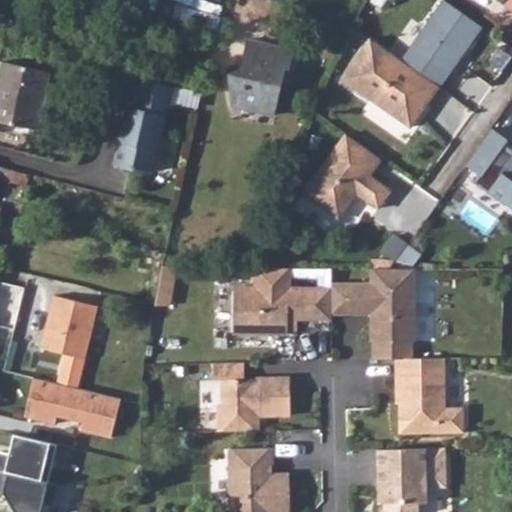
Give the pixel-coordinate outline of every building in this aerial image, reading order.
[(183,0),(219,13),(223,0),(183,0)] [(511,0),(500,0),(511,8),(511,0)] [(448,1),(402,61),(439,88),(484,27),(448,1)] [(402,61),(372,38),(342,77),(409,128),(439,88),(402,61)] [(284,67),(288,68),(293,51),(248,39),(241,68),(230,74),(232,106),(272,115),(284,67)] [(49,71),(1,60),(0,64),(0,121),(37,129),(49,71)] [(173,86),(141,79),(134,108),(127,106),(121,130),(123,131),(121,141),(118,143),(113,164),(153,170),(173,86)] [(490,128),(465,164),(479,174),(475,180),(473,179),(471,181),(505,206),(511,196),(511,150),(504,145),(506,140),(490,128)] [(345,134),(302,193),(337,219),(356,193),(377,208),(390,191),(369,175),(380,159),(345,134)] [(30,174),(0,166),(0,211),(2,206),(0,205),(0,177),(27,185),(30,174)] [(24,194),(37,199),(43,178),(30,174),(27,185),(24,194)] [(121,242),(157,250),(160,235),(125,228),(121,242)] [(169,306),(176,267),(163,265),(157,304),(169,306)] [(235,287),(235,332),(289,333),(289,328),(290,314),(298,314),(298,318),(300,317),(333,319),(332,312),(332,289),(291,288),(291,268),(257,267),(257,287),(235,287)] [(313,283),(333,281),(332,268),(312,270),(313,283)] [(416,341),(416,269),(390,269),(373,269),(373,286),(370,289),(365,283),(350,283),(349,313),(368,313),(372,308),(377,313),(377,319),(373,319),(373,341),(375,341),(414,341),(416,341)] [(349,313),(350,283),(332,283),(332,289),(332,312),(349,313)] [(53,312),(41,348),(85,358),(98,305),(54,295),(50,312),(53,312)] [(155,303),(133,298),(129,315),(134,316),(133,323),(150,327),(155,303)] [(290,314),(289,328),(299,328),(300,317),(298,318),(298,314),(290,314)] [(414,341),(375,341),(375,359),(396,359),(413,359),(414,341)] [(400,401),(401,434),(465,432),(465,407),(447,408),(446,358),(413,359),(396,359),(397,389),(404,389),(404,393),(404,396),(400,401)] [(245,362),(214,362),(214,380),(223,380),(223,397),(291,396),(291,377),(257,378),(257,384),(245,384),(245,378),(245,362)] [(114,437),(123,399),(35,377),(25,416),(57,423),(58,416),(83,422),(81,429),(114,437)] [(219,430),(259,429),(259,417),(291,416),(291,396),(223,397),(223,404),(219,405),(219,430)] [(16,433),(6,453),(11,455),(17,434),(16,433)] [(0,493),(10,511),(48,511),(56,484),(45,481),(55,444),(17,434),(11,455),(6,453),(0,451),(0,493)] [(230,448),(231,511),(291,511),(290,472),(273,473),(273,446),(230,448)] [(378,449),(378,490),(383,490),(384,503),(383,511),(417,511),(418,503),(427,503),(427,488),(446,487),(446,448),(378,449)]
